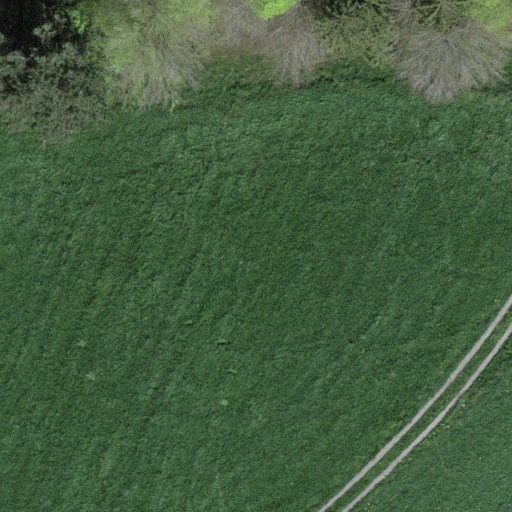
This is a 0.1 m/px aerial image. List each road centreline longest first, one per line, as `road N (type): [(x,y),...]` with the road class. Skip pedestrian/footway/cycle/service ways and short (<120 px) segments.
road 1 (track): [(511,94),(263,88),(0,112)]
road 2 (track): [(511,310),(415,432),(327,511)]
